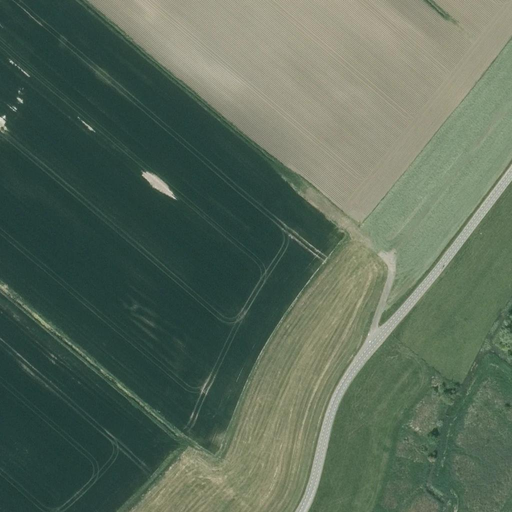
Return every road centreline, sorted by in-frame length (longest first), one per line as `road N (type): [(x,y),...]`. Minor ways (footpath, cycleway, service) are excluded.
road 1 (unclassified): [(305,511),(346,378),(511,172)]
road 2 (track): [(389,259),(511,90)]
road 3 (track): [(373,345),(391,264),(345,224)]
